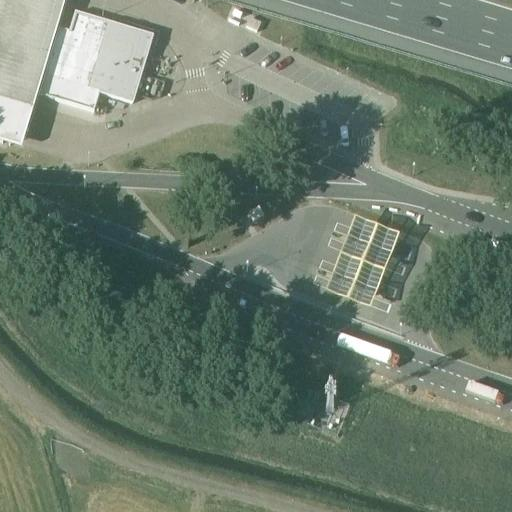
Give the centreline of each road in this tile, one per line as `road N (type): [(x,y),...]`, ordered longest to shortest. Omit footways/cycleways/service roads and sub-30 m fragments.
road 1 (unclassified): [(283,511),(129,466),(50,423),(0,375)]
road 2 (motorway): [(378,0),(511,39)]
